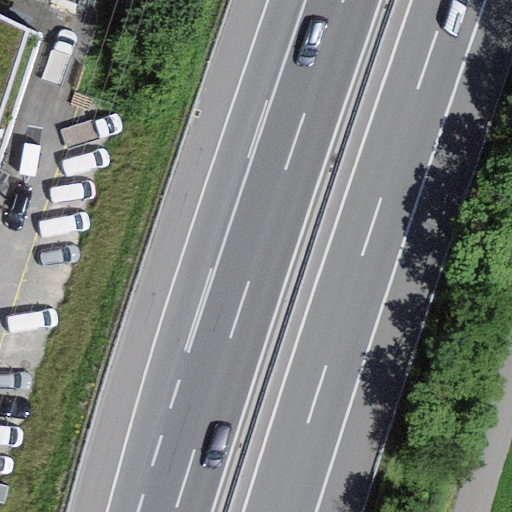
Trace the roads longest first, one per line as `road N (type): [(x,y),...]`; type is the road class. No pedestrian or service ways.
road 1 (motorway): [(342,0),(174,511)]
road 2 (motorway): [(279,511),(447,0)]
road 3 (unclassified): [(511,382),(472,511)]
